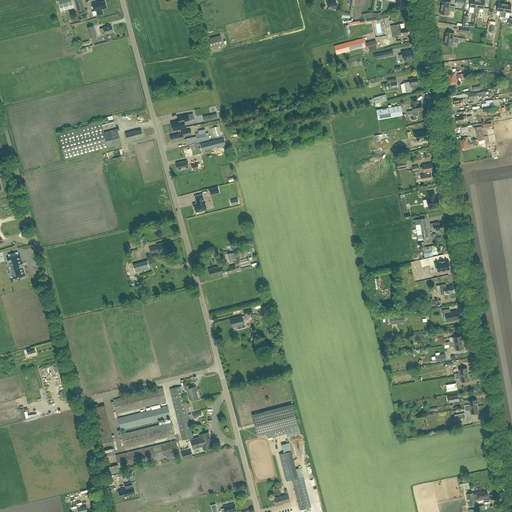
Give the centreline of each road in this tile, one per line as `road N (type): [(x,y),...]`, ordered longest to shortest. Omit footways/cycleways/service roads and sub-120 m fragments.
road 1 (unclassified): [(510,511),(420,0)]
road 2 (unclassified): [(220,367),(122,0)]
road 3 (unclassified): [(80,400),(0,109)]
road 4 (unclassified): [(258,511),(220,367)]
road 5 (unclassified): [(80,400),(220,367)]
